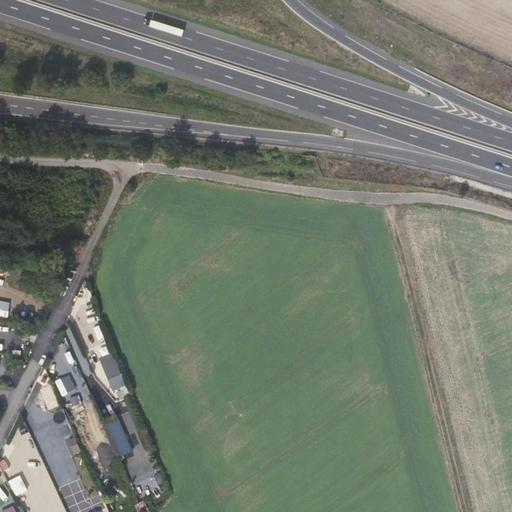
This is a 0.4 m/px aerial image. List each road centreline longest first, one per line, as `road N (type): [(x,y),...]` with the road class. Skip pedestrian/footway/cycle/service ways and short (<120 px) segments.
road 1 (motorway): [(0,7),(511,170)]
road 2 (motorway): [(0,105),(366,147),(511,183)]
road 3 (motorway): [(511,139),(78,0)]
road 4 (residential): [(0,441),(130,166),(0,157)]
road 5 (track): [(383,203),(465,511)]
road 6 (track): [(130,166),(383,203)]
road 7 (motorway): [(511,121),(456,100),(290,0)]
road 8 (unknown): [(61,311),(103,393),(125,407),(153,467)]
road 9 (track): [(383,203),(430,200),(511,216)]
